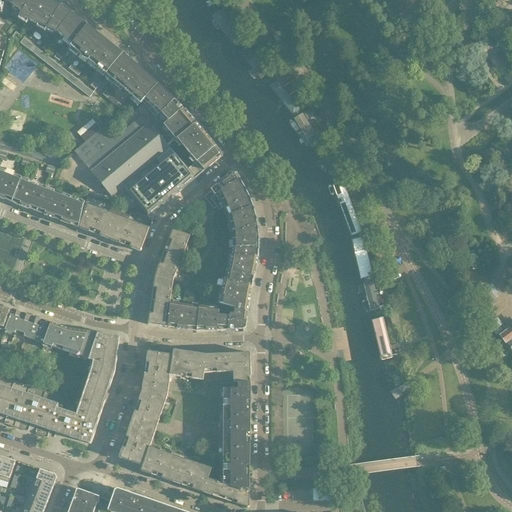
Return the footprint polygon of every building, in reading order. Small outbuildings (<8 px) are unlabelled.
[(0,3),(0,0),(9,0),(9,2),(12,5),(15,0),(0,0),(0,9),(1,4),(2,4),(2,3),(0,3)] [(28,0),(15,0),(12,5),(12,6),(22,12),(28,0)] [(71,13),(64,8),(42,0),(28,0),(22,12),(20,17),(56,32),(71,13)] [(87,26),(71,13),(56,32),(57,33),(72,45),(87,26)] [(88,60),(105,40),(87,26),(72,45),(71,47),(88,60)] [(34,46),(24,38),(20,43),(30,50),(34,46)] [(124,55),(105,40),(88,60),(98,68),(107,76),(108,74),(124,55)] [(90,97),(93,93),(37,48),(33,53),(90,97)] [(124,55),(108,74),(107,76),(114,81),(116,79),(132,61),(129,59),(129,57),(126,55),(124,55)] [(157,84),(140,69),(132,61),(116,79),(114,81),(115,82),(139,103),(157,84)] [(71,65),(69,69),(78,76),(81,73),(71,65)] [(157,84),(139,103),(140,104),(141,105),(142,103),(144,104),(157,118),(175,101),(157,84)] [(175,101),(157,118),(164,125),(169,121),(183,109),(178,104),(175,101)] [(169,147),(156,133),(164,125),(157,118),(144,104),(138,109),(143,116),(119,136),(115,131),(109,123),(101,130),(92,120),(77,133),(86,143),(75,152),(112,196),(114,194),(132,179),(158,156),(169,147)] [(196,123),(183,109),(169,121),(164,125),(177,139),(178,139),(196,123)] [(196,123),(178,139),(198,162),(215,147),(203,131),(196,123)] [(64,160),(0,141),(0,147),(62,166),(64,160)] [(188,170),(169,147),(158,156),(185,187),(196,179),(188,170)] [(215,147),(198,162),(206,170),(221,157),(221,154),(215,147)] [(185,187),(158,156),(132,179),(152,203),(157,199),(164,206),(167,203),(185,187)] [(198,162),(188,170),(196,179),(206,170),(198,162)] [(250,199),(245,189),(236,174),(232,173),(211,191),(216,196),(218,194),(223,202),(229,217),(231,225),(256,218),(253,208),(250,199)] [(0,198),(6,201),(15,178),(5,174),(0,187),(0,198)] [(12,203),(21,181),(21,180),(15,178),(6,201),(12,203)] [(152,203),(132,179),(114,194),(117,197),(113,201),(116,204),(122,205),(124,207),(133,209),(138,204),(152,220),(159,211),(164,206),(157,199),(152,203)] [(20,206),(28,184),(21,181),(12,203),(20,206)] [(28,184),(20,206),(28,209),(37,187),(28,184)] [(36,212),(45,190),(37,187),(28,209),(36,212)] [(45,215),(53,193),(45,190),(36,212),(45,215)] [(204,197),(207,200),(215,210),(218,207),(211,199),(216,196),(211,191),(204,197)] [(53,193),(45,215),(53,219),(61,196),(53,193)] [(61,222),(70,199),(61,196),(53,219),(61,222)] [(79,228),(87,206),(70,199),(61,222),(79,228)] [(109,240),(120,212),(110,209),(108,213),(104,211),(88,205),(87,206),(79,228),(89,233),(90,229),(101,233),(99,236),(109,240)] [(130,216),(120,212),(109,240),(119,244),(121,241),(131,245),(130,248),(140,252),(149,228),(133,222),(128,221),(130,216)] [(192,230),(205,220),(199,212),(184,225),(181,232),(190,236),(192,230)] [(258,227),(256,218),(231,225),(233,233),(258,227)] [(259,237),(258,227),(233,233),(233,241),(259,237)] [(183,256),(190,236),(181,232),(173,229),(169,240),(172,241),(168,253),(163,265),(160,263),(155,276),(173,280),(181,261),(180,260),(182,256),(183,256)] [(259,247),(259,237),(233,241),(233,249),(233,250),(259,247)] [(258,258),(259,247),(233,250),(232,258),(258,258)] [(466,272),(480,269),(477,255),(475,255),(474,251),(464,253),(465,257),(462,257),(466,272)] [(258,258),(232,258),(231,266),(229,274),(254,278),(257,268),(258,258)] [(254,278),(229,274),(227,281),(227,282),(252,288),(254,278)] [(166,327),(172,291),(173,281),(173,280),(155,276),(153,289),(157,289),(153,314),(150,314),(148,325),(166,327)] [(227,282),(227,281),(222,279),(216,303),(235,308),(248,312),(250,297),(252,288),(227,282)] [(473,293),(485,309),(496,301),(495,299),(498,297),(496,294),(498,293),(491,283),(486,287),(484,285),(473,293)] [(178,329),(181,305),(171,304),(168,328),(178,329)] [(187,331),(190,307),(181,305),(178,329),(187,331)] [(12,310),(4,307),(0,317),(0,328),(5,330),(12,310)] [(197,332),(200,307),(199,307),(199,308),(190,307),(187,331),(197,332)] [(210,308),(200,307),(197,332),(206,332),(209,310),(210,308)] [(247,321),(248,312),(235,308),(234,314),(232,314),(230,316),(229,320),(247,321)] [(484,309),(482,311),(481,312),(483,314),(482,316),(485,320),(482,321),(484,324),(487,323),(489,325),(491,328),(488,330),(491,333),(493,331),(496,335),(498,334),(500,337),(503,335),(501,332),(502,331),(499,327),(501,326),(499,322),(497,324),(495,321),(493,318),(495,317),(493,314),(491,315),(488,311),(486,312),(484,309)] [(15,334),(22,313),(12,310),(5,330),(15,334)] [(219,311),(209,310),(206,332),(228,331),(229,320),(230,316),(219,315),(219,311)] [(25,337),(32,317),(22,313),(15,334),(25,337)] [(35,341),(42,320),(32,317),(25,337),(35,341)] [(51,324),(42,320),(35,341),(44,344),(51,324)] [(246,328),(247,321),(229,320),(228,331),(243,330),(246,328)] [(68,330),(51,324),(44,344),(62,350),(68,330)] [(93,346),(96,334),(68,330),(62,350),(89,359),(93,346)] [(511,333),(510,330),(501,337),(510,350),(511,349),(511,333)] [(118,346),(119,338),(119,337),(118,337),(96,334),(93,346),(113,350),(114,346),(115,345),(118,346)] [(115,372),(117,357),(116,356),(113,356),(113,350),(93,346),(89,359),(89,360),(94,361),(93,366),(93,367),(115,372)] [(204,374),(207,355),(174,350),(173,355),(170,376),(203,381),(204,374)] [(170,376),(173,355),(148,352),(145,374),(142,391),(167,397),(170,378),(170,377),(170,376)] [(251,377),(250,353),(207,355),(204,374),(208,373),(208,370),(217,370),(217,373),(233,373),(234,384),(238,384),(249,383),(251,383),(251,382),(250,382),(250,383),(247,383),(247,377),(251,377)] [(109,388),(115,372),(93,367),(93,366),(91,365),(90,367),(92,368),(86,386),(104,392),(105,389),(107,390),(108,390),(109,389),(109,388)] [(249,383),(238,384),(238,390),(223,390),(223,422),(249,422),(249,412),(247,412),(247,401),(249,401),(249,383)] [(0,413),(1,410),(8,412),(5,422),(5,423),(5,424),(6,424),(27,431),(28,431),(29,430),(32,420),(39,422),(35,432),(35,433),(36,434),(37,434),(46,438),(47,438),(47,437),(48,437),(48,436),(50,431),(64,435),(71,413),(72,411),(68,409),(67,412),(57,408),(58,405),(57,404),(56,408),(52,407),(54,403),(32,396),(30,400),(26,398),(28,395),(27,395),(25,398),(22,397),(23,393),(1,385),(0,387),(0,413)] [(101,413),(106,399),(106,398),(106,397),(105,397),(105,396),(102,396),(104,392),(86,386),(80,405),(80,406),(101,413)] [(142,391),(139,401),(132,421),(143,425),(143,424),(145,425),(144,425),(156,429),(159,420),(159,419),(160,415),(161,415),(167,397),(142,391)] [(92,443),(101,413),(80,406),(80,405),(77,405),(77,406),(79,406),(77,415),(71,413),(64,435),(89,444),(90,444),(91,444),(91,443),(92,443)] [(150,446),(156,429),(144,425),(145,425),(143,424),(143,425),(132,421),(119,458),(143,466),(149,447),(150,445),(150,446)] [(247,444),(247,434),(249,434),(249,422),(223,422),(222,422),(220,425),(219,429),(218,433),(217,437),(217,441),(218,445),(219,449),(220,452),(222,456),(223,456),(249,456),(249,444),(247,444)] [(149,447),(143,466),(141,472),(172,482),(181,458),(165,453),(164,453),(160,452),(160,451),(149,447)] [(247,477),(247,466),(249,466),(249,456),(223,456),(223,484),(249,491),(249,477),(247,477)] [(15,462),(5,458),(0,474),(0,480),(8,483),(15,462)] [(196,464),(181,458),(172,482),(203,493),(208,479),(212,469),(201,465),(201,466),(196,464)] [(55,475),(40,470),(37,479),(54,486),(57,478),(55,475)] [(50,495),(54,486),(37,479),(33,478),(29,487),(50,495)] [(250,506),(249,491),(223,484),(208,479),(203,493),(247,508),(250,506)] [(46,505),(50,495),(29,487),(26,497),(46,505)] [(112,511),(150,511),(154,502),(147,499),(146,502),(141,500),(142,497),(130,493),(129,496),(124,494),(125,492),(117,489),(115,489),(108,511),(112,511)] [(70,509),(68,511),(93,511),(94,511),(92,510),(96,497),(99,498),(99,497),(79,490),(76,491),(72,504),(74,505),(73,509),(70,509)] [(36,511),(43,511),(46,505),(26,497),(22,506),(36,511)] [(184,511),(154,502),(150,511),(184,511)]
